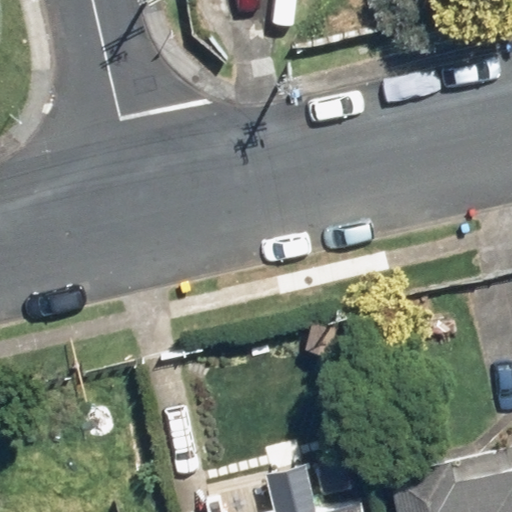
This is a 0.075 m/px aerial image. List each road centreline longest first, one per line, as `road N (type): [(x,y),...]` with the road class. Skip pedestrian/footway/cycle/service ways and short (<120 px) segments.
road 1 (residential): [(511,129),(145,215)]
road 2 (residential): [(92,0),(145,215)]
road 3 (residential): [(145,215),(0,246)]
